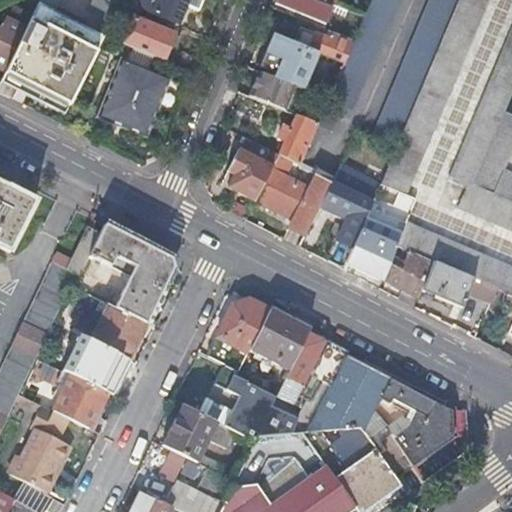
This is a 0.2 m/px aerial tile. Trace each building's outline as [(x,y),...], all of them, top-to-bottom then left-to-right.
[(142,0),(139,10),(178,26),(186,7),(197,11),(201,0),(142,0)] [(276,0),(274,6),(325,26),(331,11),(303,0),(276,0)] [(400,0),(372,0),(353,43),(343,65),(340,72),(317,126),(316,127),(334,135),(345,109),(351,112),(400,0)] [(458,0),(430,0),(371,139),(395,149),(458,0)] [(488,0),(458,0),(395,149),(379,187),(404,196),(488,0)] [(48,7),(40,3),(27,29),(6,73),(1,83),(70,117),(101,37),(102,34),(48,7)] [(0,70),(6,73),(27,29),(6,19),(0,30),(0,29),(0,70)] [(122,46),(193,75),(199,60),(169,47),(174,36),(133,20),(122,46)] [(511,94),(511,30),(447,182),(464,190),(456,208),(511,232),(511,203),(472,187),(505,111),(511,94)] [(294,45),(319,55),(338,63),(343,65),(353,43),(335,35),(331,44),(300,31),(294,45)] [(274,75),(272,80),(296,90),(304,93),(319,55),(294,45),(273,37),(260,69),(274,75)] [(97,119),(143,138),(166,82),(120,63),(97,119)] [(258,74),(248,98),(261,103),(266,105),(287,114),(296,90),(272,80),(262,76),(258,74)] [(511,113),(505,111),(472,187),(511,203),(511,173),(503,170),(511,149),(511,113)] [(298,167),(316,127),(317,126),(295,117),(290,128),(287,126),(286,128),(283,127),(276,142),(279,143),(280,141),(284,143),(278,157),(291,164),(298,167)] [(272,169),(278,157),(255,145),(248,157),(272,169)] [(255,203),(272,169),(248,157),(237,152),(227,173),(234,176),(227,189),(255,203)] [(291,164),(278,157),(272,169),(255,203),(292,221),(308,190),(284,178),(291,164)] [(340,167),(331,184),(371,205),(379,187),(340,167)] [(315,176),(308,190),(292,221),(288,231),(304,239),(320,208),(331,184),(315,176)] [(0,248),(9,254),(35,202),(0,184),(0,248)] [(331,184),(320,208),(332,214),(334,209),(348,215),(345,220),(337,242),(353,248),(359,233),(364,222),(371,205),(331,184)] [(348,215),(334,209),(332,214),(345,220),(348,215)] [(351,266),(347,274),(378,289),(381,281),(390,260),(395,248),(402,232),(376,221),(374,226),(364,222),(359,233),(353,248),(346,264),(351,266)] [(511,269),(405,224),(402,232),(395,248),(409,254),(432,263),(473,280),(496,290),(511,296),(511,269)] [(147,249),(104,226),(100,235),(89,257),(129,279),(114,310),(145,325),(157,300),(171,273),(165,258),(147,249)] [(86,229),(66,270),(79,276),(89,257),(100,235),(86,229)] [(402,291),(418,299),(420,293),(432,263),(409,254),(403,266),(390,260),(381,281),(402,291)] [(0,371),(0,435),(2,433),(16,404),(19,397),(37,361),(55,325),(68,299),(73,289),(78,279),(79,276),(66,270),(53,263),(0,371)] [(432,263),(420,293),(461,309),(467,294),(473,280),(432,263)] [(93,287),(78,279),(73,289),(85,295),(89,297),(93,287)] [(467,294),(490,304),(496,290),(473,280),(467,294)] [(85,295),(73,289),(68,299),(80,304),(85,295)] [(398,300),(414,308),(418,299),(402,291),(398,300)] [(249,352),(269,312),(248,301),(231,308),(220,329),(206,358),(225,367),(238,374),(249,352)] [(136,343),(145,325),(114,310),(100,303),(96,313),(104,317),(91,343),(127,360),(136,343)] [(289,372),(308,332),(287,322),(269,312),(249,352),(289,372)] [(322,339),(308,332),(289,372),(277,396),(276,398),(291,406),(299,392),(302,394),(305,389),(311,377),(317,380),(335,346),(322,339)] [(349,353),(335,346),(317,380),(310,393),(312,394),(300,416),(313,422),(320,408),(331,387),(349,353)] [(358,358),(349,353),(331,387),(320,408),(313,422),(306,435),(320,434),(360,430),(370,444),(378,439),(368,425),(383,397),(414,414),(407,428),(392,438),(413,468),(453,440),(451,412),(365,366),(367,362),(358,358)] [(273,403),(276,398),(236,378),(238,374),(225,367),(215,386),(239,398),(224,428),(254,443),(255,439),(273,403)] [(70,377),(65,374),(60,385),(65,387),(70,377)] [(99,409),(106,395),(70,377),(65,387),(52,413),(70,422),(89,431),(94,434),(102,418),(96,415),(99,409)] [(41,408),(19,397),(16,404),(38,415),(41,408)] [(378,439),(392,438),(407,428),(414,414),(383,397),(368,425),(378,439)] [(300,416),(273,403),(255,439),(289,437),(302,435),(306,435),(313,422),(300,416)] [(173,426),(162,447),(196,464),(216,424),(182,407),(173,426)] [(70,422),(52,413),(41,408),(38,415),(30,430),(34,432),(21,460),(14,463),(10,472),(12,478),(48,496),(57,477),(54,475),(56,471),(59,466),(62,467),(72,449),(59,443),(70,422)] [(356,511),(366,511),(401,487),(375,451),(347,471),(320,434),(306,435),(302,435),(354,509),(356,511)] [(231,489),(247,511),(348,511),(354,509),(302,435),(289,437),(255,439),(254,443),(233,483),(231,489)] [(57,477),(62,467),(59,466),(56,471),(54,475),(57,477)] [(207,470),(186,511),(219,511),(231,489),(233,483),(207,470)] [(25,485),(15,503),(17,504),(30,511),(47,511),(54,501),(25,485)] [(383,511),(407,495),(401,487),(366,511),(383,511)] [(219,511),(247,511),(231,489),(219,511)] [(129,511),(168,511),(171,507),(140,492),(129,511)] [(15,503),(0,494),(0,511),(12,511),(13,511),(17,504),(15,503)]
